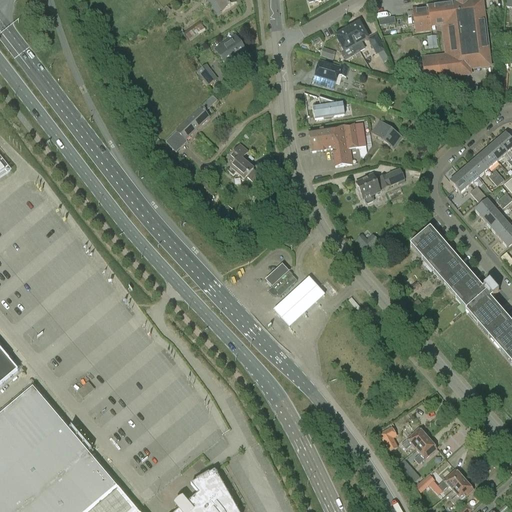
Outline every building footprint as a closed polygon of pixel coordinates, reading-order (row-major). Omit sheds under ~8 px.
[(237,3),(234,0),(204,0),(206,2),(208,0),(214,0),(222,13),(237,3)] [(441,28),(445,55),(421,58),(424,82),(470,76),(470,71),(491,68),(483,2),(428,9),(413,11),(414,19),(412,19),(413,27),(415,27),(416,35),(431,33),(431,29),(441,28)] [(381,30),(404,28),(403,17),(390,19),(390,14),(379,15),(381,30)] [(205,32),(200,25),(184,36),(189,43),(205,32)] [(359,25),(347,31),(359,53),(365,50),(362,44),(367,41),(367,40),(359,25)] [(347,31),(335,38),(344,54),(349,50),(353,57),(359,53),(347,31)] [(376,35),(367,40),(367,41),(376,56),(385,51),(376,35)] [(235,59),(246,52),(235,37),(215,51),(227,68),(237,62),(235,59)] [(320,58),(333,62),(335,53),(323,49),(320,58)] [(338,76),(345,78),(348,68),(339,66),(338,68),(319,63),(314,80),(313,83),(324,87),(325,84),(335,87),(338,76)] [(207,88),(217,81),(206,66),(196,73),(207,88)] [(489,101),(489,89),(471,88),(471,100),(489,101)] [(199,110),(177,133),(165,143),(175,154),(187,143),(186,142),(208,119),(204,115),(217,102),(212,97),(199,110)] [(342,105),(339,106),(318,99),(320,109),(313,110),(314,121),(344,117),(342,105)] [(397,135),(380,123),(377,128),(372,135),(389,147),(397,135)] [(309,133),(312,154),(332,151),(335,169),(352,166),(350,151),(365,149),(362,125),(344,128),(309,133)] [(511,142),(506,135),(496,143),(506,155),(511,149),(511,142)] [(496,143),(487,151),(497,163),(506,155),(496,143)] [(234,165),(228,172),(233,177),(236,174),(244,182),(253,171),(241,161),(248,153),(240,146),(228,160),(234,165)] [(487,151),(477,159),(488,171),(497,163),(487,151)] [(479,179),(488,171),(477,159),(468,167),(479,179)] [(469,186),(479,179),(468,167),(459,175),(469,186)] [(378,180),(383,191),(390,188),(405,181),(400,171),(385,177),(378,180)] [(444,175),(449,182),(454,178),(449,171),(444,175)] [(495,172),(491,175),(500,185),(504,182),(495,172)] [(460,195),(469,186),(459,175),(449,183),(460,195)] [(496,188),(500,185),(491,175),(488,178),(496,188)] [(371,197),(380,194),(372,176),(365,179),(366,181),(356,185),(360,195),(359,195),(361,200),(362,199),(363,201),(364,201),(366,206),(374,203),(371,197)] [(193,195),(200,201),(210,190),(203,184),(193,195)] [(476,188),(473,191),(481,201),(485,198),(476,188)] [(477,204),(481,201),(473,191),(469,194),(477,204)] [(496,204),(499,207),(509,199),(506,195),(496,204)] [(511,202),(509,199),(499,207),(502,211),(511,202)] [(483,222),(495,211),(486,202),(474,212),(483,222)] [(495,211),(483,222),(491,231),(503,220),(495,211)] [(510,229),(503,220),(491,231),(498,240),(510,229)] [(489,283),(483,289),(431,229),(410,247),(467,312),(465,313),(511,367),(511,331),(503,321),(488,303),(498,294),(489,283)] [(511,231),(510,229),(498,240),(507,250),(511,244),(511,231)] [(365,245),(361,249),(367,254),(372,249),(369,245),(365,245)] [(280,298),(297,283),(286,271),(282,267),(265,282),(269,286),(271,289),(268,292),(272,298),(280,298)] [(301,280),(271,308),(273,311),(296,335),(303,328),(318,314),(328,305),(330,303),(326,300),(304,277),(301,280)] [(0,351),(0,387),(18,373),(0,351)] [(0,511),(92,511),(117,491),(83,451),(77,443),(71,436),(33,390),(0,417),(0,511)] [(411,413),(403,420),(409,427),(417,420),(411,413)] [(388,429),(378,438),(391,453),(399,447),(392,439),(395,436),(388,429)] [(407,442),(407,441),(400,447),(405,452),(411,447),(415,452),(428,441),(419,431),(407,442)] [(437,451),(428,441),(415,452),(419,456),(414,460),(418,466),(424,461),(437,451)] [(447,488),(452,493),(464,482),(455,472),(437,488),(442,493),(447,488)] [(191,487),(198,496),(187,506),(185,504),(187,503),(187,502),(185,503),(184,504),(183,504),(182,505),(181,503),(177,506),(178,508),(177,508),(177,509),(175,510),(174,510),(174,511),(175,510),(177,510),(178,511),(236,511),(215,473),(191,487)] [(420,480),(413,473),(407,478),(413,485),(420,480)] [(420,486),(425,492),(435,483),(430,477),(420,486)] [(473,492),(464,482),(452,493),(455,497),(450,502),(455,507),(460,503),(473,492)] [(135,511),(117,491),(92,511),(135,511)]
